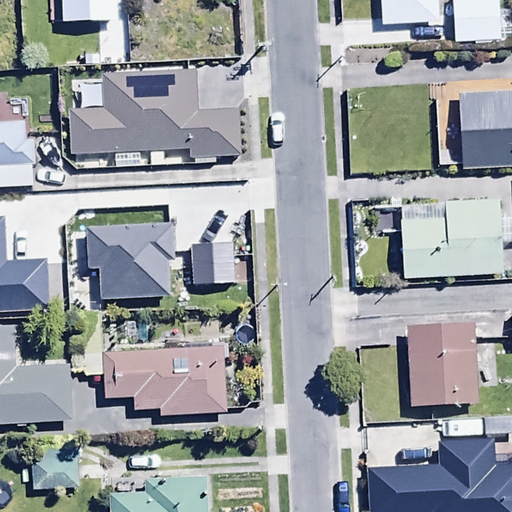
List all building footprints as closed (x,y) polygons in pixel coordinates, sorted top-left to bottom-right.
[(379,0),(381,25),(437,23),(436,0),(379,0)] [(498,0),(451,0),(453,43),(500,41),(498,0)] [(68,114),(70,157),(190,153),(190,164),(238,163),(236,113),(239,113),(238,71),(195,72),(195,77),(170,78),(170,70),(152,71),(152,76),(140,77),(140,70),(108,71),(109,78),(99,78),(99,90),(80,90),(81,113),(68,114)] [(511,92),(454,96),(456,131),(458,164),(458,172),(511,168),(511,92)] [(0,192),(33,192),(32,143),(23,143),(23,126),(0,126),(0,192)] [(458,164),(456,131),(437,132),(439,165),(458,164)] [(401,232),(402,280),(500,277),(499,245),(511,244),(511,195),(503,196),(503,203),(458,205),(457,197),(448,197),(448,202),(443,202),(444,221),(437,222),(437,208),(380,210),(381,232),(401,232)] [(4,216),(0,216),(0,312),(50,310),(47,258),(7,260),(4,216)] [(156,231),(85,232),(86,273),(97,272),(97,302),(168,302),(167,283),(164,283),(164,270),(167,270),(167,266),(174,266),(174,235),(156,235),(156,231)] [(506,315),(473,316),(474,332),(506,331),(506,315)] [(82,379),(102,378),(103,405),(134,403),(134,414),(159,413),(159,420),(223,417),(220,362),(227,362),(226,345),(182,347),(182,335),(166,335),(167,354),(102,356),(101,326),(79,327),(82,379)] [(475,407),(472,327),(406,330),(409,410),(475,407)] [(13,328),(0,329),(0,428),(71,422),(66,366),(17,370),(13,328)] [(511,419),(482,419),(482,439),(511,438),(511,419)] [(511,511),(511,469),(511,449),(492,450),(492,445),(436,447),(437,473),(365,476),(365,511),(511,511)] [(76,463),(64,463),(64,456),(47,456),(47,464),(30,465),(31,493),(77,492),(76,463)] [(107,497),(107,511),(208,511),(208,482),(146,483),(146,496),(107,497)]
